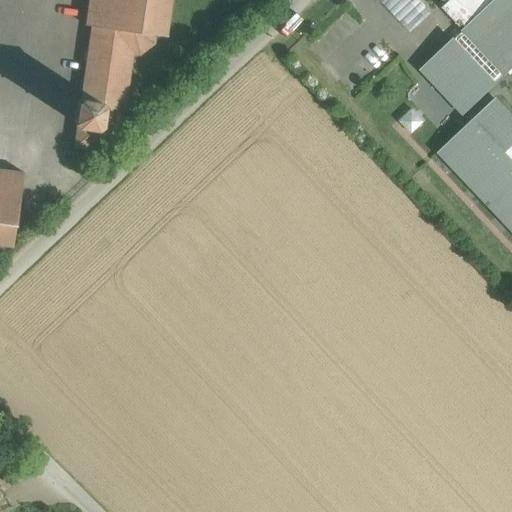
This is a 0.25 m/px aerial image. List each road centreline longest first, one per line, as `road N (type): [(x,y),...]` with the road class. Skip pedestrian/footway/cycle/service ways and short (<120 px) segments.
road 1 (unclassified): [(0,293),(302,0)]
road 2 (unclassified): [(103,511),(0,407)]
